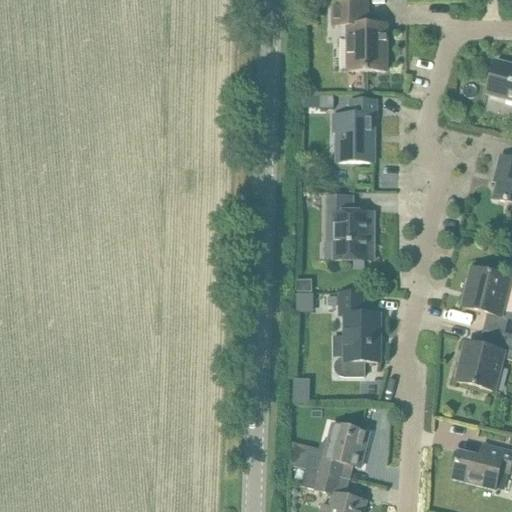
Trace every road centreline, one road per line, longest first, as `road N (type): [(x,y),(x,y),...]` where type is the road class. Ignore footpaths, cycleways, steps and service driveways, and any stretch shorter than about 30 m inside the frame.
road 1 (residential): [(407,511),(413,418),(405,349),(441,180),(421,140),(455,33),(511,30)]
road 2 (tertiary): [(252,511),(270,0)]
